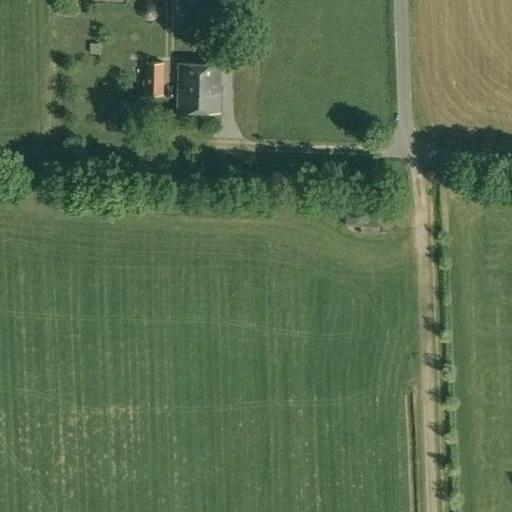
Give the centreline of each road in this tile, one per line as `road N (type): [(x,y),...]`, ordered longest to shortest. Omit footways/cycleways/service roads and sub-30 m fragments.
road 1 (track): [(407,152),(421,245),(431,511)]
road 2 (unclassified): [(407,152),(397,0)]
